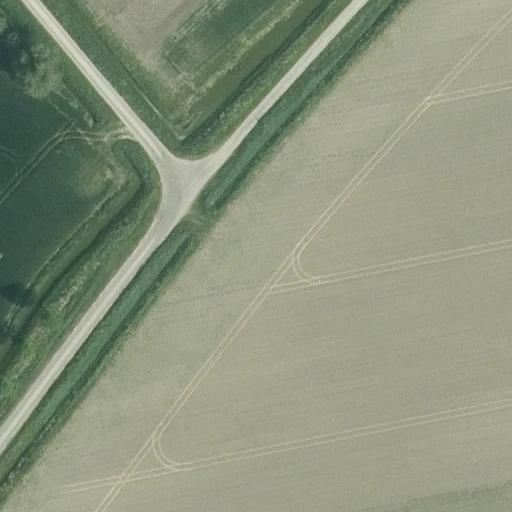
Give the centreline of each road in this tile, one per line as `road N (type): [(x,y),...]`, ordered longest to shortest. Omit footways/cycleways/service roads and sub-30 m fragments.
road 1 (unclassified): [(0,441),(186,191)]
road 2 (unclassified): [(186,191),(360,0)]
road 3 (unclassified): [(186,191),(28,0)]
